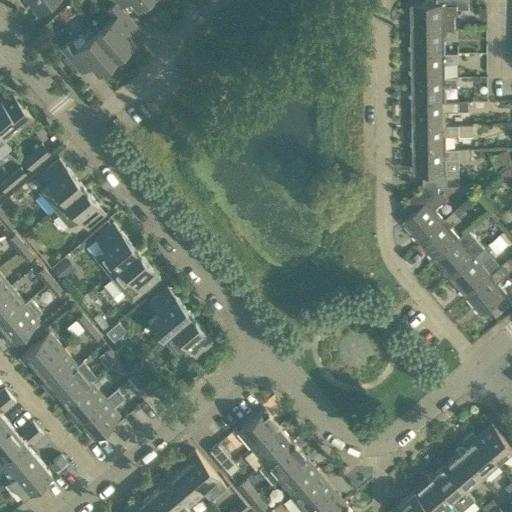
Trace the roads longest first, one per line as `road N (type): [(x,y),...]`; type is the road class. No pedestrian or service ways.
road 1 (residential): [(480,361),(389,245),(378,0)]
road 2 (residential): [(480,361),(390,446),(363,450),(346,446),(261,344)]
road 3 (residential): [(261,344),(81,131)]
road 4 (residential): [(101,487),(261,344)]
road 5 (residential): [(221,0),(81,131)]
road 6 (residential): [(101,487),(0,365)]
road 7 (residential): [(81,131),(1,38)]
